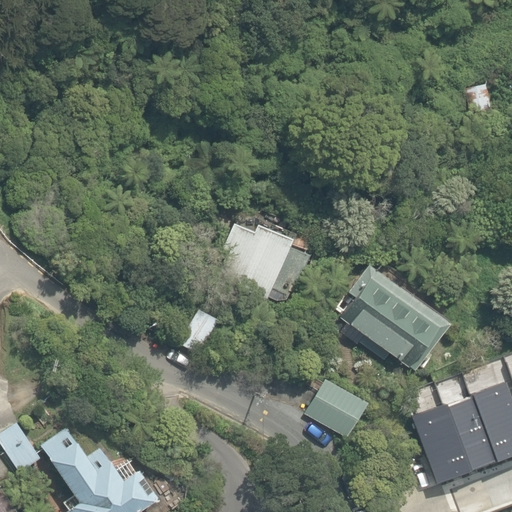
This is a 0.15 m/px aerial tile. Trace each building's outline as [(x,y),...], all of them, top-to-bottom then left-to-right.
[(209,201),(212,203),(215,203),(218,203),(220,202),(222,200),(224,197),(224,194),(223,191),(222,189),(220,187),(217,186),(214,186),(211,186),(209,188),(207,190),(206,193),(206,196),(207,199),(209,201)] [(245,297),(257,302),(259,297),(263,299),(265,296),(275,300),(277,295),(284,298),(290,283),(292,284),(305,254),(284,246),(287,238),(253,224),(250,231),(230,222),(219,248),(225,250),(213,277),(248,291),(245,297)] [(386,353),(412,371),(445,324),(364,265),(344,293),(350,297),(336,317),(343,322),(338,331),(380,362),(386,353)] [(175,342),(196,353),(214,318),(192,307),(175,342)] [(511,381),(474,393),(498,473),(511,468),(511,381)] [(305,412),(344,434),(360,407),(322,384),(305,412)] [(0,430),(0,444),(17,470),(38,456),(14,421),(0,430)] [(63,509),(65,511),(131,511),(155,497),(136,468),(120,478),(99,445),(84,455),(65,427),(39,443),(76,500),(63,509)] [(0,511),(15,511),(0,487),(0,511)]
